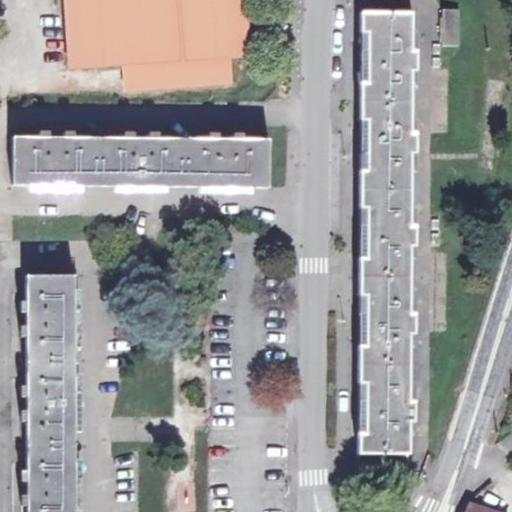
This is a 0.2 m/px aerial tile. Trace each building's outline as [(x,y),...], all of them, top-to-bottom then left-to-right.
[(236,0),(60,0),(66,70),(126,65),(127,89),(226,82),(223,56),(240,56),(236,0)] [(459,12),(442,12),(441,49),(458,49),(459,12)] [(360,16),(360,454),(369,454),(368,462),(370,463),(372,464),(375,465),(378,465),(380,466),(384,466),(385,466),(389,466),(391,465),(395,465),(397,464),(400,463),(401,463),(402,463),(401,454),(410,454),(410,421),(415,422),(415,402),(410,402),(410,334),(415,334),(414,315),(410,315),(409,296),(405,295),(405,263),(409,263),(410,248),(414,248),(415,228),(409,228),(410,155),(414,155),(414,135),(409,135),(410,121),(409,86),(409,73),(414,73),(414,53),(409,54),(409,16),(368,16),(360,16)] [(268,187),(268,140),(243,140),(243,134),(232,134),(232,140),(219,140),(218,134),(206,134),(206,140),(158,139),(157,133),(146,133),(146,140),(132,139),(132,133),(121,133),(120,139),(71,139),(71,132),(62,132),(61,139),(48,139),(48,132),(37,132),(37,138),(16,139),(15,187),(268,187)] [(76,511),(75,277),(28,276),(29,302),(23,302),(23,312),(28,312),(29,325),(23,325),(22,336),(28,335),(28,385),(22,385),(22,396),(28,395),(28,407),(22,407),(23,417),(28,418),(29,466),(24,466),(23,477),(29,477),(29,491),(23,491),(23,502),(29,502),(28,511),(76,511)] [(176,511),(195,511),(196,479),(175,478),(175,511),(176,511)]
